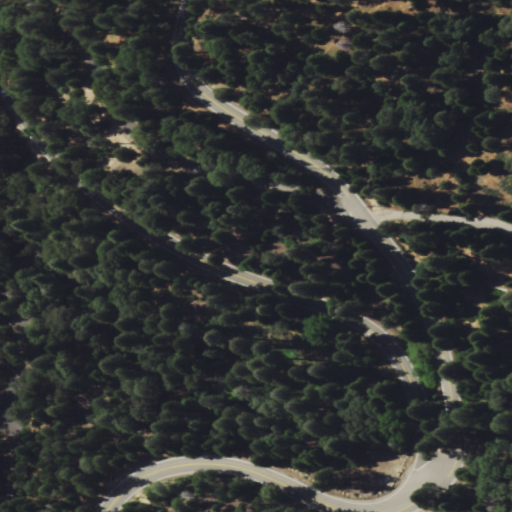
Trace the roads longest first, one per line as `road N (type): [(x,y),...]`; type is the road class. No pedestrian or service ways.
road 1 (residential): [(188,0),(184,46),(198,88),(317,165),(416,286),(446,379),(448,461),(402,505),(356,506),(234,467),(185,466),(135,479),(108,511)]
road 2 (residential): [(0,70),(35,143),(71,183),(181,254),(360,327),(398,361),(434,436),(433,481)]
road 3 (residential): [(83,0),(108,102),(156,152),(359,212)]
road 4 (residential): [(10,511),(12,409),(0,356)]
road 5 (residential): [(364,218),(496,225),(511,233)]
